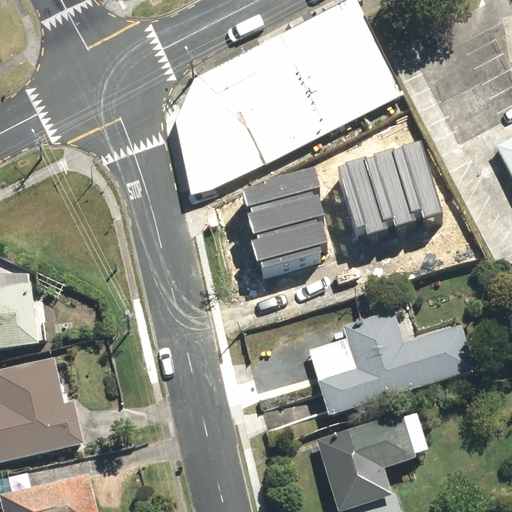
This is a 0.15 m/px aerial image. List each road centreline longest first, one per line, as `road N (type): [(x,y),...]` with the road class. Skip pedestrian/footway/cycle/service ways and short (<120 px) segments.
road 1 (tertiary): [(222,511),(149,203),(103,82)]
road 2 (tertiary): [(103,82),(262,0)]
